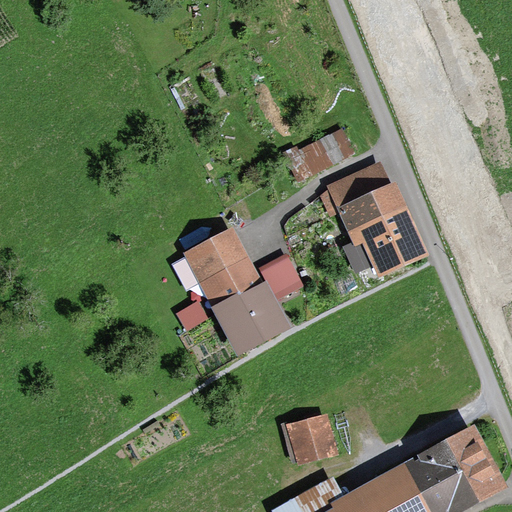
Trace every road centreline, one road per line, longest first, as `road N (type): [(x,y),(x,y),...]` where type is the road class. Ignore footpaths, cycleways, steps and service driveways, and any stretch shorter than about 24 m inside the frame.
road 1 (residential): [(333,0),(511,441)]
road 2 (track): [(269,218),(394,145)]
